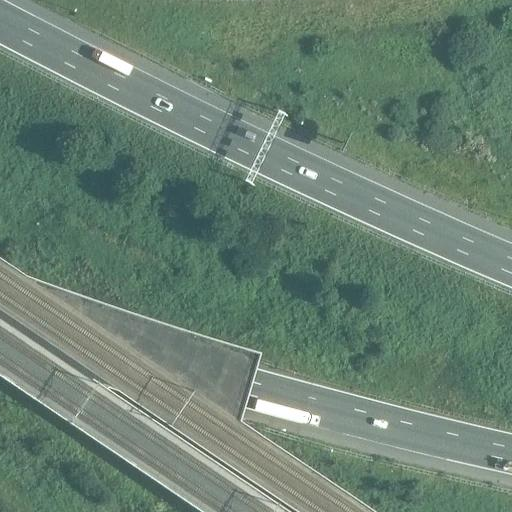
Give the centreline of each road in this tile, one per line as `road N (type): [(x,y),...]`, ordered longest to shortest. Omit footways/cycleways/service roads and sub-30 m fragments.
road 1 (motorway): [(511,262),(225,138),(0,18)]
road 2 (motorway): [(0,312),(239,388),(511,456)]
